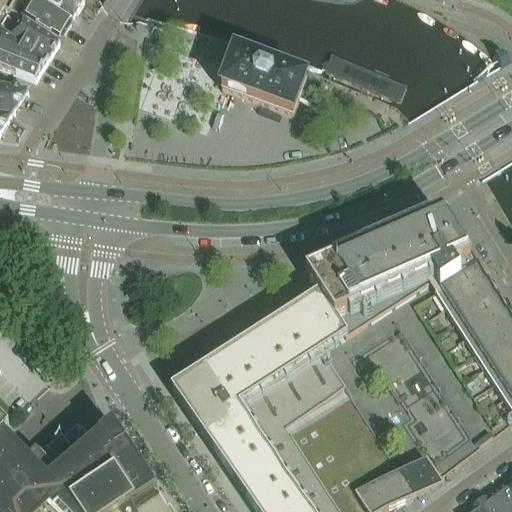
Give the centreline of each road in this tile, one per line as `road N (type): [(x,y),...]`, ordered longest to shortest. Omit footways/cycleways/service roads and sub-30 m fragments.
road 1 (secondary): [(511,100),(378,179),(337,191),(249,205),(95,194)]
road 2 (secondary): [(103,222),(227,233),(297,228),(389,203),(511,130)]
road 3 (tertiary): [(205,511),(92,337)]
road 4 (unclassified): [(95,194),(108,102),(101,79),(85,65)]
road 5 (tertiary): [(76,219),(69,289),(92,337)]
